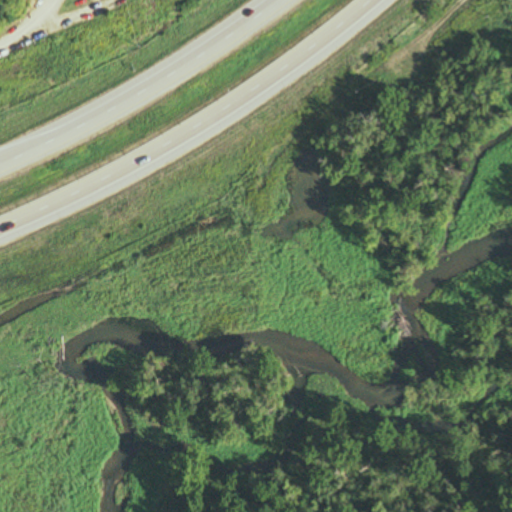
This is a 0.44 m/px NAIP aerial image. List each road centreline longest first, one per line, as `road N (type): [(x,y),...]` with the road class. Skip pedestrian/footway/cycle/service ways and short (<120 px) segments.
road 1 (trunk): [(0,227),(183,139),(375,0)]
road 2 (trunk): [(279,0),(79,129),(0,163)]
road 3 (track): [(249,209),(315,115),(429,37),(461,0)]
